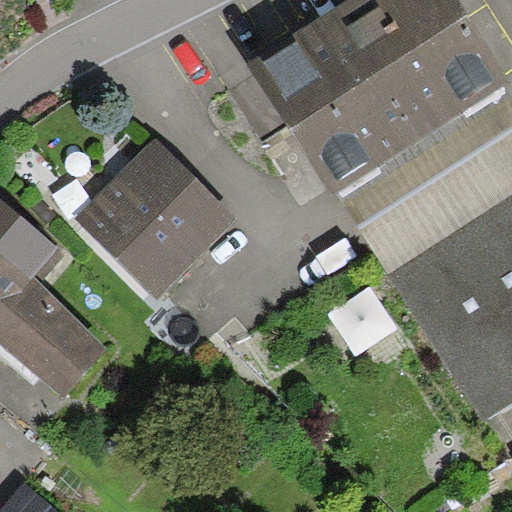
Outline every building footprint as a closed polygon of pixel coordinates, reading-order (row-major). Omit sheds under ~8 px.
[(373,0),(263,70),(389,275),(511,196),(511,90),(458,0),(373,0)] [(161,137),(79,214),(160,299),(242,221),(161,137)] [(107,347),(36,284),(64,254),(0,195),(0,194),(0,331),(67,392),(107,347)] [(511,404),(511,196),(389,275),(485,423),(511,404)] [(362,353),(406,326),(380,283),(336,310),(362,353)]
